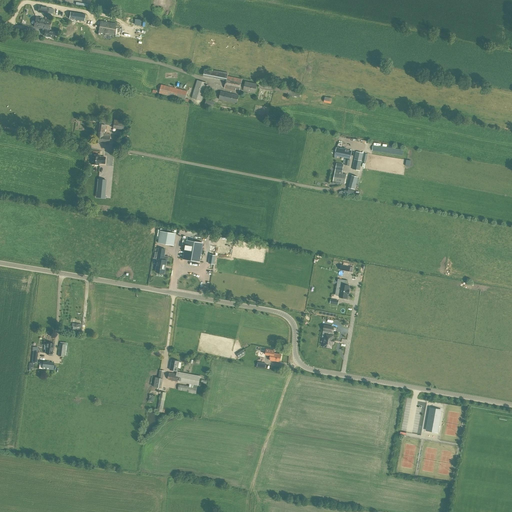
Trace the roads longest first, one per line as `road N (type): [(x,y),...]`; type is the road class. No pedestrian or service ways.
road 1 (tertiary): [(511,404),(306,368),(289,318),(276,311),(0,262)]
road 2 (track): [(248,511),(296,357)]
